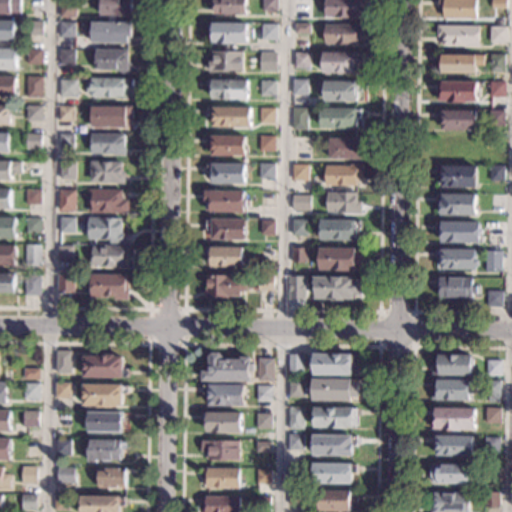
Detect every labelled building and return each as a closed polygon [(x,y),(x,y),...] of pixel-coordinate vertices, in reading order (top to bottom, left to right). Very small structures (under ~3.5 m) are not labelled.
[(21,0),(21,14),(0,13),(0,0),(21,0)] [(76,0),(76,19),(60,18),(60,0),(76,0)] [(132,0),(132,16),(99,15),(99,0),(132,0)] [(245,0),(245,14),(214,13),(213,13),(213,0),(245,0)] [(276,0),(276,12),(261,12),(261,0),(276,0)] [(309,0),(309,12),(293,12),(293,0),(309,0)] [(363,0),(363,9),(358,9),(358,18),(324,17),(324,0),(363,0)] [(476,0),(476,19),(443,19),(443,9),(438,9),(438,0),(476,0)] [(506,0),(506,9),(491,9),(491,0),(506,0)] [(17,41),(0,40),(0,20),(17,21),(17,41)] [(133,38),(129,38),(129,44),(92,43),(92,21),(133,22),(133,38)] [(43,22),(43,36),(20,36),(21,28),(27,28),(27,22),(43,22)] [(75,38),(60,38),(60,22),(74,23),(76,23),(75,38)] [(247,43),(212,43),(212,33),(208,33),(208,23),(247,24),(247,43)] [(277,25),(276,40),(261,40),(261,24),(277,25)] [(310,34),(294,34),(294,24),(310,24),(310,34)] [(363,34),(358,34),(358,44),(324,44),(324,25),(363,26),(363,34)] [(478,47),(442,46),(442,37),(436,37),(437,25),(479,26),(478,47)] [(506,27),(505,44),(489,43),(490,26),(506,27)] [(18,70),(0,69),(0,48),(18,49),(18,70)] [(43,65),(27,64),(28,49),(43,49),(43,65)] [(75,65),(60,65),(60,49),(75,49),(75,65)] [(128,62),(132,66),(132,71),(129,74),(121,73),(118,70),(95,70),(96,49),(128,50),(128,62)] [(243,70),(228,70),(228,73),(208,72),(208,59),(211,60),(211,52),(243,52),(243,70)] [(276,53),(275,71),(259,71),(260,52),(276,53)] [(310,69),(294,68),(294,53),(295,53),(310,53),(310,69)] [(362,64),(357,64),(357,74),(322,73),(322,53),(363,53),(362,64)] [(483,55),(483,66),(475,66),(475,75),(441,74),(441,54),(483,55)] [(504,75),(497,75),(498,72),(490,72),(490,54),(504,55),(504,75)] [(0,76),(18,77),(18,97),(0,96),(0,76)] [(43,77),(42,98),(27,98),(28,77),(43,77)] [(132,98),(91,97),(91,93),(86,93),(86,82),(90,82),(90,78),(132,79),(132,98)] [(77,81),(77,97),(59,97),(60,80),(77,81)] [(248,81),(248,101),(212,100),(212,89),(206,89),(207,80),(248,81)] [(275,97),(259,97),(259,80),(276,81),(275,97)] [(307,96),(292,95),(292,80),(294,80),(307,80),(307,96)] [(362,94),(356,94),(356,102),(323,102),(323,93),(317,93),(317,82),(362,83),(362,94)] [(477,101),(437,101),(438,82),(477,82),(477,101)] [(505,98),(490,97),(490,82),(505,82),(505,98)] [(12,126),(0,125),(0,105),(12,106),(12,126)] [(42,122),(26,121),(27,106),(39,106),(42,106),(42,122)] [(74,122),(59,121),(59,106),(74,107),(75,107),(74,122)] [(132,121),(129,121),(128,128),(90,127),(90,106),(132,106),(132,121)] [(307,108),(306,131),(291,130),(292,107),(307,108)] [(275,108),(274,125),(259,124),(259,108),(275,108)] [(362,120),(357,120),(357,129),(320,128),(320,108),(362,109),(362,120)] [(251,127),(211,127),(212,116),(207,116),(208,109),(251,109),(251,127)] [(475,111),(475,131),(441,130),(441,121),(436,121),(436,110),(475,111)] [(504,127),(488,127),(489,110),(504,111),(504,127)] [(11,153),(0,152),(0,133),(10,134),(11,134),(11,153)] [(41,149),(26,149),(26,146),(21,146),(21,134),(42,134),(41,149)] [(74,135),(73,148),(59,148),(60,134),(74,135)] [(124,147),(125,147),(125,155),(113,155),(113,154),(91,154),(91,134),(124,135),(124,147)] [(245,156),(210,155),(210,148),(205,148),(205,135),(245,136),(245,156)] [(274,152),(258,151),(259,136),(274,136),(274,152)] [(361,160),(328,159),(329,139),(361,139),(361,160)] [(22,174),(12,174),(12,181),(0,180),(0,161),(22,162),(22,174)] [(76,162),(75,180),(60,180),(60,161),(76,162)] [(42,176),(27,176),(27,162),(42,162),(42,176)] [(122,172),(125,172),(125,184),(115,184),(115,182),(90,182),(91,162),(122,162),(122,172)] [(274,180),(258,180),(258,164),(274,164),(274,180)] [(307,181),(292,181),(292,165),(308,165),(307,181)] [(362,176),(357,176),(356,186),(325,186),(325,166),(349,166),(349,165),(362,165),(362,176)] [(244,185),(211,184),(211,173),(207,173),(207,166),(245,166),(244,185)] [(504,166),(503,183),(489,182),(490,166),(504,166)] [(475,188),(441,188),(441,177),(435,177),(435,167),(476,167),(475,188)] [(41,205),(25,204),(25,189),(41,190),(41,205)] [(12,209),(0,209),(0,190),(12,190),(12,209)] [(75,212),(59,211),(59,190),(75,191),(75,212)] [(121,200),(128,200),(128,213),(88,213),(88,190),(122,190),(121,200)] [(245,192),(244,213),(203,212),(204,191),(245,192)] [(357,202),(360,202),(360,214),(341,214),(341,212),(326,212),(326,193),(357,193),(357,202)] [(292,210),(310,210),(310,195),(292,194),(292,210)] [(475,216),(440,216),(440,206),(435,206),(436,194),(475,195),(475,216)] [(503,210),(489,210),(489,194),(503,194),(503,210)] [(17,239),(0,238),(0,217),(17,218),(17,239)] [(41,218),(41,233),(26,233),(26,217),(41,218)] [(74,233),(58,233),(59,218),(75,218),(74,233)] [(121,219),(121,233),(123,233),(123,245),(109,244),(109,241),(87,240),(88,218),(121,219)] [(245,240),(211,240),(211,231),(205,231),(205,220),(245,221),(245,240)] [(307,236),(290,236),(291,220),(307,220),(307,236)] [(361,230),(355,230),(355,241),(319,240),(320,220),(361,221),(361,230)] [(274,235),(259,235),(259,221),(274,221),(274,235)] [(503,238),(489,238),(489,222),(503,222),(503,238)] [(480,243),(440,242),(441,233),(435,233),(436,223),(480,223),(480,243)] [(40,266),(25,266),(25,245),(41,246),(40,266)] [(73,246),(73,262),(57,261),(58,246),(73,246)] [(16,266),(0,265),(0,247),(17,247),(16,266)] [(129,248),(129,255),(125,255),(124,267),(93,266),(94,247),(129,248)] [(273,263),(258,263),(258,247),(274,248),(273,263)] [(242,267),(209,266),(209,256),(205,256),(205,248),(243,249),(242,267)] [(306,248),(305,263),(290,263),(291,248),(306,248)] [(360,270),(319,269),(319,249),(354,249),(360,250),(360,270)] [(476,251),(475,270),(440,269),(441,260),(435,259),(435,250),(476,251)] [(501,251),(501,272),(484,271),(485,251),(501,251)] [(74,293),(57,292),(57,273),(74,274),(74,293)] [(16,294),(0,293),(0,274),(16,275),(16,294)] [(40,296),(24,296),(25,275),(41,275),(40,296)] [(126,279),(128,279),(127,300),(114,300),(114,297),(108,297),(108,299),(90,298),(90,275),(126,275),(126,279)] [(242,276),(242,285),(245,285),(245,292),(240,292),(240,297),(226,296),(226,299),(204,298),(204,288),(206,288),(206,275),(242,276)] [(274,276),(273,291),(256,290),(257,276),(274,276)] [(305,277),(305,300),(288,299),(288,276),(305,277)] [(354,282),(361,282),(360,295),(354,295),(354,300),(343,299),(343,301),(330,301),(331,299),(314,299),(314,290),(313,290),(313,277),(354,278),(354,282)] [(473,284),(479,284),(479,295),(472,295),(472,298),(439,297),(439,278),(473,278),(473,284)] [(502,307),(486,307),(486,291),(502,291),(502,307)] [(70,374),(55,374),(55,351),(71,351),(70,374)] [(223,357),(223,360),(240,360),(240,357),(250,357),(250,364),(254,364),(254,372),(250,372),(250,383),(201,382),(202,371),(208,371),(208,356),(211,353),(219,353),(223,357)] [(353,365),(358,365),(358,375),(312,375),(313,354),(353,355),(353,365)] [(114,356),(123,357),(123,368),(128,368),(128,378),(83,377),(83,356),(114,355),(114,356)] [(302,372),(288,372),(288,355),(303,355),(302,372)] [(472,361),(474,361),(474,366),(471,366),(471,377),(431,376),(431,363),(436,363),(436,356),(472,356),(472,361)] [(272,381),(257,381),(257,358),(273,358),(272,381)] [(501,361),(501,376),(486,376),(487,360),(501,361)] [(40,369),(39,379),(23,379),(23,369),(40,369)] [(350,384),(358,384),(358,397),(351,397),(351,401),(312,401),(312,379),(350,380),(350,384)] [(470,380),(470,401),(430,400),(431,379),(470,380)] [(303,397),(288,397),(288,380),(290,380),(303,380),(303,397)] [(0,403),(8,404),(8,381),(0,381),(0,403)] [(499,403),(487,402),(487,396),(484,396),(485,381),(499,381),(499,403)] [(71,383),(70,399),(54,398),(55,383),(71,383)] [(39,399),(24,399),(24,384),(39,384),(39,399)] [(127,385),(127,395),(122,395),(122,407),(113,406),(113,408),(96,407),(96,406),(82,406),(82,384),(127,385)] [(245,406),(208,406),(208,396),(202,396),(202,385),(245,385),(245,406)] [(271,402),(256,401),(256,386),(272,386),(271,402)] [(357,429),(312,428),(313,407),(318,408),(357,408),(357,429)] [(501,408),(500,424),(485,424),(485,407),(501,408)] [(303,408),(303,431),(287,430),(288,408),(303,408)] [(476,409),(476,417),(478,417),(477,425),(476,425),(475,430),(461,430),(461,432),(441,431),(441,430),(432,430),(432,408),(476,409)] [(11,432),(0,432),(0,410),(11,411),(11,432)] [(38,428),(23,427),(23,411),(39,411),(38,428)] [(121,433),(87,432),(87,412),(121,413),(121,433)] [(241,433),(230,432),(230,434),(211,434),(211,432),(206,432),(206,422),(202,422),(202,413),(242,413),(241,433)] [(271,429),(255,429),(256,414),(271,414),(271,429)] [(302,450),(287,450),(287,434),(293,434),(303,435),(302,450)] [(357,447),(352,447),(352,456),(312,456),(312,435),(357,436),(357,447)] [(473,445),(476,445),(476,451),(473,451),(473,457),(435,456),(435,445),(432,445),(432,437),(474,438),(473,445)] [(500,438),(499,454),(486,453),(483,453),(483,437),(500,438)] [(11,460),(0,460),(0,438),(11,439),(11,460)] [(127,441),(127,451),(121,451),(121,461),(96,460),(96,464),(88,463),(89,439),(127,441)] [(71,456),(56,456),(55,440),(71,440),(71,456)] [(238,461),(207,460),(207,452),(201,452),(201,441),(239,442),(238,461)] [(271,443),(271,453),(254,452),(255,442),(271,443)] [(302,462),(302,478),(287,478),(288,462),(302,462)] [(357,475),(351,475),(350,485),(311,484),(312,463),(357,464),(357,475)] [(468,468),(473,468),(472,485),(431,484),(431,464),(468,465),(468,468)] [(499,466),(499,482),(484,481),(485,466),(499,466)] [(4,475),(11,475),(11,490),(1,490),(1,488),(0,487),(0,467),(4,467),(4,475)] [(37,484),(21,484),(22,467),(37,467),(37,484)] [(74,484),(57,483),(57,468),(74,468),(74,484)] [(125,468),(125,488),(99,488),(97,488),(97,468),(125,468)] [(239,488),(205,488),(206,478),(201,478),(201,469),(239,469),(239,488)] [(271,470),(270,485),(256,484),(256,469),(271,470)] [(303,490),(302,506),(287,506),(287,490),(303,490)] [(355,503),(349,503),(349,511),(317,511),(317,491),(356,492),(355,503)] [(499,493),(498,509),(483,508),(483,492),(499,493)] [(464,501),(468,502),(468,511),(429,511),(429,508),(433,505),(433,493),(464,494),(464,501)] [(37,496),(37,510),(21,510),(22,495),(37,496)] [(69,511),(53,511),(54,495),(70,495),(69,511)] [(125,508),(120,507),(120,511),(80,511),(80,496),(126,497),(125,508)] [(239,511),(205,511),(205,505),(200,505),(200,497),(239,497),(239,511)] [(270,498),(269,511),(255,511),(255,497),(270,498)]
